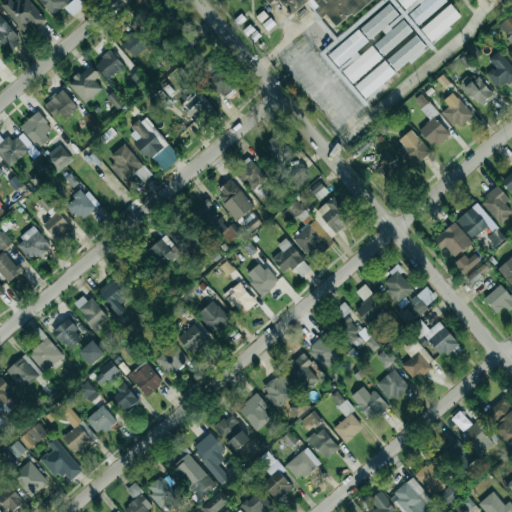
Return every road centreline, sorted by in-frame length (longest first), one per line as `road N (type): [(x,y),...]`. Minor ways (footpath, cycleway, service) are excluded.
road 1 (residential): [(67,511),(511,127)]
road 2 (residential): [(195,0),(511,367)]
road 3 (residential): [(0,331),(276,93)]
road 4 (residential): [(320,511),(511,346)]
road 5 (residential): [(0,102),(118,0)]
